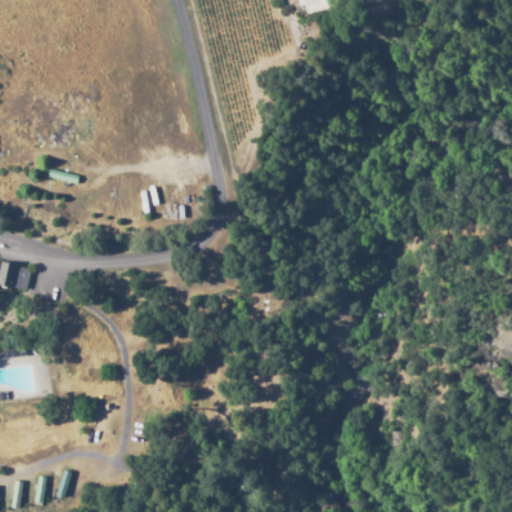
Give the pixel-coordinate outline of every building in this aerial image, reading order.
[(48,172),(76,180),(75,185),(46,177),(48,172)] [(24,291),(0,284),(0,261),(30,269),(24,291)] [(0,358),(0,349),(26,346),(27,355),(0,358)] [(61,474),(68,475),(64,498),(57,496),(61,474)] [(44,502),(45,477),(38,476),(37,502),(44,502)]
